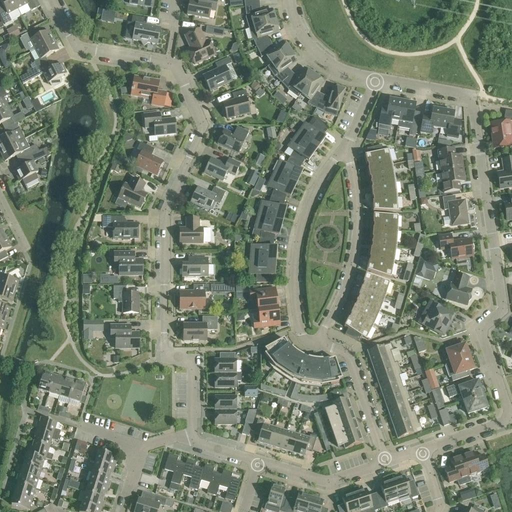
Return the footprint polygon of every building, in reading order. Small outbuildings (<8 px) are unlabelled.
[(0,14),(0,16),(5,26),(11,23),(21,17),(12,0),(0,0),(0,1),(5,12),(0,14)] [(12,0),(21,17),(30,13),(37,10),(40,8),(35,0),(27,0),(25,1),(24,0),(12,0)] [(129,0),(129,5),(152,9),(154,0),(129,0)] [(215,14),(218,0),(216,0),(198,0),(198,4),(190,2),(187,16),(209,20),(211,13),(215,14)] [(241,0),(229,0),(230,9),(242,7),(241,0)] [(244,0),(246,9),(259,8),(258,0),(264,0),(271,0),(270,0),(244,0)] [(246,19),(249,30),(275,22),(272,12),(260,15),(259,8),(246,9),(247,18),(246,19)] [(103,12),(101,19),(108,20),(110,13),(103,12)] [(141,43),(144,47),(147,44),(155,46),(158,47),(161,30),(158,29),(143,26),(144,20),(133,17),(131,25),(135,25),(132,42),(141,43)] [(254,42),(257,50),(270,44),(266,37),(279,33),(275,22),(249,30),(253,42),(254,42)] [(12,28),(6,31),(11,41),(17,38),(18,37),(13,28),(12,28)] [(207,28),(205,35),(223,38),(224,31),(207,28)] [(194,66),(215,56),(209,42),(205,43),(200,30),(185,37),(191,50),(188,51),(194,66)] [(30,42),(35,51),(54,42),(49,32),(35,39),(32,32),(20,38),(24,45),(30,42)] [(30,66),(33,72),(48,64),(45,59),(59,51),(54,42),(35,51),(40,61),(33,64),(34,65),(30,66)] [(270,44),(257,50),(258,50),(261,58),(261,59),(262,59),(265,57),(266,59),(272,66),(290,53),(284,44),(273,51),(270,44)] [(272,67),(269,69),(275,79),(276,78),(282,85),(292,75),(286,69),(297,62),(290,53),(272,66),(272,67)] [(233,64),(231,58),(215,65),(218,71),(203,78),(210,93),(232,82),(226,68),(233,64)] [(33,72),(20,79),(23,86),(37,79),(43,76),(48,85),(50,84),(51,87),(54,88),(60,85),(61,82),(60,79),(67,75),(61,65),(51,70),(48,64),(37,70),(33,72)] [(288,92),(298,99),(314,77),(305,70),(297,80),(292,75),(282,85),(289,91),(288,92)] [(314,77),(298,99),(299,99),(301,96),(310,102),(308,105),(316,110),(323,97),(316,94),(323,83),(314,77)] [(163,110),(164,108),(170,109),(172,96),(166,95),(166,94),(157,93),(159,83),(134,78),(131,98),(152,102),(151,108),(163,110)] [(255,83),(251,88),(256,93),(261,88),(255,83)] [(323,97),(316,110),(325,114),(325,115),(336,118),(337,117),(345,92),(333,88),(330,101),(323,97)] [(0,113),(9,108),(4,99),(7,97),(4,91),(0,93),(0,113)] [(247,99),(246,92),(232,95),(234,102),(223,104),(227,120),(251,115),(247,99)] [(37,100),(32,103),(37,112),(42,109),(37,100)] [(379,127),(378,130),(379,131),(388,132),(389,132),(390,129),(391,123),(399,124),(400,117),(402,103),(389,101),(388,106),(383,105),(381,114),(379,127)] [(399,124),(398,129),(410,131),(409,137),(415,138),(418,121),(413,120),(414,113),(416,105),(402,103),(400,117),(399,124)] [(9,108),(0,113),(0,125),(6,123),(9,128),(16,125),(16,124),(20,123),(25,120),(22,114),(17,116),(14,118),(9,108)] [(423,115),(420,134),(431,136),(432,129),(440,130),(443,111),(433,110),(432,116),(430,115),(429,115),(429,116),(423,115)] [(443,111),(440,130),(448,131),(447,138),(458,140),(461,122),(455,121),(456,120),(455,120),(453,119),(454,113),(443,111)] [(490,125),(494,150),(511,147),(510,138),(511,137),(511,134),(510,123),(511,122),(511,112),(505,112),(503,123),(490,125)] [(159,114),(143,116),(145,131),(154,130),(154,138),(176,136),(175,120),(160,122),(159,114)] [(305,125),(296,136),(316,151),(325,139),(322,137),(326,132),(328,129),(316,118),(314,118),(307,126),(305,125)] [(0,140),(0,153),(25,141),(22,135),(16,125),(9,128),(6,130),(9,136),(0,140)] [(273,128),(266,130),(267,137),(274,135),(275,135),(273,128)] [(238,155),(248,134),(237,129),(234,136),(224,131),(217,145),(238,155)] [(370,131),(365,141),(374,142),(376,132),(370,131)] [(288,148),(293,152),(289,158),(302,166),(305,160),(308,162),(316,151),(296,136),(288,148)] [(25,141),(0,153),(5,163),(23,154),(24,153),(27,159),(31,157),(39,153),(36,146),(29,149),(25,141)] [(134,167),(156,177),(163,162),(152,157),(155,151),(140,144),(137,151),(141,153),(134,167)] [(364,157),(366,166),(367,166),(368,170),(367,170),(368,171),(392,166),(388,151),(391,151),(391,150),(383,152),(381,146),(367,150),(368,156),(365,157),(364,157)] [(48,148),(43,151),(46,156),(47,159),(48,158),(51,157),(50,155),(51,154),(48,148)] [(438,152),(441,173),(457,171),(463,170),(461,157),(455,158),(454,150),(438,152)] [(34,163),(46,157),(42,151),(39,153),(31,157),(34,163)] [(412,151),(414,164),(420,163),(419,153),(416,153),(416,151),(412,151)] [(279,162),(273,175),(283,179),(296,186),(302,173),(298,171),(302,166),(289,158),(288,160),(282,156),(279,162)] [(117,157),(114,164),(121,167),(122,165),(120,158),(117,157)] [(500,190),(511,188),(511,159),(502,161),(504,173),(498,174),(500,190)] [(235,178),(240,166),(229,161),(226,167),(211,160),(204,174),(223,183),(227,175),(235,178)] [(38,174),(33,163),(14,173),(20,183),(22,182),(25,187),(39,180),(36,175),(38,174)] [(113,165),(110,171),(119,175),(122,169),(113,165)] [(368,171),(369,179),(370,179),(371,183),(370,183),(370,186),(371,186),(395,181),(392,166),(368,171)] [(444,194),(460,192),(459,184),(465,183),(463,170),(457,171),(441,173),(444,194)] [(253,172),(246,186),(254,189),(260,175),(253,172)] [(273,191),(271,198),(284,203),(286,197),(290,198),(296,186),(283,179),(273,175),(267,188),(273,191)] [(422,176),(416,177),(418,191),(419,191),(422,190),(422,184),(425,184),(424,176),(422,176)] [(125,184),(118,199),(128,204),(140,210),(147,196),(144,194),(143,193),(143,191),(145,186),(133,180),(129,187),(125,184)] [(265,184),(259,181),(254,192),(260,195),(265,184)] [(371,190),(372,198),(372,199),(373,199),(397,196),(395,181),(371,186),(372,190),(371,190)] [(209,212),(214,203),(220,206),(225,194),(214,189),(211,195),(197,189),(191,203),(209,212)] [(372,203),(373,212),(374,213),(374,212),(400,211),(397,211),(397,196),(373,199),(373,203),(372,203)] [(449,211),(452,228),(468,225),(464,202),(456,203),(455,197),(442,199),(444,212),(449,211)] [(261,203),(258,217),(282,223),(285,210),(282,209),(284,203),(271,198),(268,205),(261,203)] [(242,215),(239,222),(245,224),(245,223),(246,223),(247,219),(245,219),(242,215)] [(238,220),(229,216),(225,222),(234,227),(238,220)] [(373,216),(373,226),(373,230),(397,232),(398,217),(400,217),(374,217),(374,216),(373,216)] [(254,231),(252,239),(259,240),(271,242),(273,242),(274,236),(278,237),(282,223),(258,217),(254,231)] [(123,225),(123,218),(102,218),(102,229),(112,229),(113,241),(123,240),(123,242),(130,242),(130,241),(138,240),(138,225),(123,225)] [(203,245),(203,229),(200,229),(200,220),(186,220),(186,230),(180,230),(180,245),(203,245)] [(371,243),(371,244),(396,247),(397,232),(373,230),(372,231),(372,239),(372,243),(371,243)] [(448,250),(450,251),(452,260),(458,259),(459,261),(464,260),(465,258),(473,257),(472,252),(473,251),(474,248),(473,246),(471,246),(470,241),(452,243),(451,236),(439,238),(440,251),(448,250)] [(0,241),(0,262),(8,259),(5,252),(11,249),(6,239),(0,241)] [(251,247),(250,261),(263,262),(275,263),(276,249),(272,249),(273,242),(271,242),(259,240),(258,248),(251,247)] [(415,250),(413,257),(418,259),(419,259),(419,258),(421,252),(422,251),(423,245),(417,243),(415,250)] [(369,258),(369,259),(370,259),(393,262),(394,262),(396,247),(371,244),(371,246),(372,246),(371,250),(370,250),(369,258)] [(114,269),(118,269),(119,277),(143,277),(142,261),(134,261),(134,254),(113,254),(114,269)] [(368,263),(366,272),(367,272),(393,278),(391,277),(394,262),(370,259),(369,263),(368,263)] [(188,266),(182,266),(182,279),(201,278),(208,278),(208,260),(201,260),(188,260),(188,266)] [(420,260),(415,277),(423,280),(426,271),(436,274),(439,266),(420,260)] [(250,261),(249,275),(256,276),(256,284),(270,284),(270,277),(274,278),(275,263),(263,262),(250,261)] [(451,285),(446,301),(467,307),(468,303),(470,302),(471,300),(471,297),(470,295),(471,291),(465,289),(468,279),(456,275),(453,286),(451,285)] [(0,276),(0,288),(15,293),(19,283),(0,276)] [(362,289),(361,289),(385,298),(389,284),(392,284),(366,277),(366,276),(365,276),(363,285),(362,289)] [(180,294),(180,310),(205,310),(205,295),(209,294),(209,287),(193,287),(193,294),(180,294)] [(0,300),(12,304),(15,293),(0,288),(0,300)] [(122,304),(122,315),(139,315),(139,295),(126,295),(126,288),(113,288),(113,301),(118,301),(118,304),(122,304)] [(359,298),(357,302),(379,312),(385,298),(361,289),(358,298),(359,298)] [(255,300),(257,311),(277,308),(275,290),(250,293),(251,300),(255,300)] [(354,307),(351,315),(373,326),(379,312),(357,302),(357,301),(356,304),(355,308),(354,307)] [(428,317),(423,325),(443,335),(453,316),(434,305),(433,306),(431,306),(428,308),(426,311),(426,314),(428,317)] [(0,318),(7,321),(10,310),(0,306),(0,318)] [(253,322),(254,330),(279,327),(277,308),(257,311),(258,322),(253,322)] [(348,330),(345,336),(358,342),(361,337),(368,341),(369,341),(366,339),(373,326),(351,315),(350,316),(351,316),(349,320),(348,320),(344,328),(345,328),(348,330)] [(244,316),(236,317),(237,324),(245,323),(244,316)] [(183,325),(183,336),(182,337),(182,341),(183,342),(184,343),(207,343),(207,334),(208,332),(217,332),(217,319),(202,319),(202,325),(183,325)] [(104,323),(83,323),(83,334),(84,334),(93,334),(104,333),(104,323)] [(115,342),(115,350),(139,350),(139,334),(131,334),(130,327),(110,327),(110,342),(115,342)] [(405,337),(403,338),(404,340),(406,346),(412,344),(409,338),(405,337)] [(413,339),(418,355),(426,352),(422,342),(413,339)] [(275,369),(292,381),(293,382),(294,380),(297,381),(290,400),(296,401),(303,403),(310,404),(318,404),(325,402),(332,401),(333,400),(331,395),(326,396),(318,398),(312,398),(305,397),(298,396),(301,384),(323,387),(339,385),(339,381),(342,380),(335,360),(332,360),(328,361),(325,362),(322,362),(318,362),(315,362),(311,361),(308,360),(306,359),(303,358),(300,357),(297,355),(294,353),(291,350),(290,349),(289,348),(287,346),(285,343),(283,340),(264,351),(267,354),(265,356),(275,369)] [(444,348),(450,365),(469,358),(465,346),(460,348),(459,343),(444,348)] [(383,347),(368,353),(372,365),(388,360),(393,358),(391,352),(392,352),(393,352),(391,345),(383,347)] [(220,361),(215,361),(215,375),(236,375),(237,361),(235,361),(235,355),(220,355),(220,361)] [(411,359),(413,366),(419,364),(417,357),(411,359)] [(388,360),(372,365),(372,366),(376,378),(392,373),(400,370),(398,365),(397,364),(397,363),(395,364),(393,359),(393,358),(388,360)] [(449,379),(451,378),(452,383),(468,377),(467,373),(473,370),(469,358),(450,365),(445,367),(449,379)] [(392,373),(376,378),(377,379),(377,380),(381,390),(401,383),(404,382),(407,381),(406,375),(402,376),(400,371),(400,370),(392,373)] [(38,392),(49,395),(53,380),(54,377),(50,376),(51,375),(44,372),(38,392)] [(236,390),(236,383),(242,383),(242,375),(236,375),(215,375),(215,390),(236,390)] [(53,380),(49,395),(59,398),(64,380),(65,379),(58,377),(58,378),(54,377),(53,380)] [(64,380),(59,398),(69,401),(75,383),(71,382),(72,381),(65,379),(64,380)] [(436,380),(428,383),(430,387),(431,389),(431,391),(439,389),(436,380)] [(446,389),(449,399),(461,395),(463,402),(483,395),(481,390),(480,389),(478,382),(465,387),(464,383),(446,389)] [(70,399),(69,401),(70,402),(79,404),(80,405),(80,404),(84,405),(86,399),(82,397),(86,385),(79,383),(78,384),(75,383),(70,399)] [(381,390),(385,402),(408,394),(406,388),(403,389),(401,383),(381,390)] [(284,398),(287,393),(260,386),(260,391),(261,391),(284,398)] [(258,388),(257,388),(245,388),(245,399),(258,399),(258,388)] [(439,390),(432,392),(432,393),(434,400),(441,397),(439,390)] [(408,394),(385,402),(389,414),(405,409),(409,407),(407,402),(410,401),(408,394)] [(468,415),(487,409),(485,403),(485,401),(483,395),(463,402),(468,415)] [(215,398),(215,412),(237,412),(237,398),(215,398)] [(344,446),(345,450),(363,444),(347,399),(330,405),(331,409),(325,412),(337,448),(344,446)] [(289,403),(288,403),(279,400),(277,405),(287,408),(289,403)] [(312,410),(311,409),(302,407),(300,412),(311,415),(312,410)] [(405,409),(389,414),(393,427),(409,421),(416,419),(414,412),(411,413),(409,407),(405,409)] [(446,411),(438,413),(444,428),(451,425),(446,411)] [(215,426),(237,426),(237,412),(215,412),(215,426)] [(435,412),(429,414),(432,423),(438,422),(435,412)] [(326,452),(330,451),(317,414),(313,416),(326,452)] [(38,423),(36,430),(59,438),(61,432),(55,431),(57,424),(41,419),(40,424),(38,423)] [(409,421),(393,427),(394,430),(398,440),(413,435),(413,434),(421,432),(417,422),(416,419),(409,421)] [(258,421),(254,435),(255,436),(260,437),(258,444),(269,447),(275,428),(265,425),(265,424),(260,422),(259,422),(258,421)] [(241,436),(248,438),(251,426),(245,424),(241,436)] [(275,428),(269,447),(272,448),(281,450),(291,453),(292,454),(297,435),(287,432),(278,429),(275,428)] [(35,439),(34,443),(50,448),(52,441),(57,443),(59,438),(36,430),(34,438),(35,439)] [(297,435),(292,454),(305,458),(307,451),(312,453),(316,439),(311,437),(310,439),(298,435),(297,435)] [(76,447),(75,451),(79,453),(84,454),(84,453),(84,452),(85,449),(86,446),(86,445),(78,442),(77,443),(76,446),(76,447)] [(31,447),(29,455),(28,455),(45,460),(52,462),(53,457),(48,455),(50,448),(34,443),(33,448),(31,447)] [(64,444),(62,451),(68,453),(70,446),(64,444)] [(95,462),(94,463),(114,469),(115,468),(117,462),(115,462),(116,458),(98,452),(95,462)] [(25,462),(24,464),(42,470),(45,460),(28,455),(29,455),(25,454),(23,461),(25,462)] [(469,477),(469,478),(488,471),(483,456),(475,459),(473,454),(462,457),(469,477)] [(169,490),(178,493),(183,477),(182,477),(186,466),(177,463),(178,458),(169,456),(164,471),(174,474),(169,490)] [(469,477),(462,457),(450,461),(452,467),(444,470),(449,484),(469,477)] [(182,477),(183,477),(192,479),(189,490),(198,492),(199,488),(201,482),(204,471),(195,469),(196,464),(187,461),(186,466),(182,477)] [(91,472),(91,473),(110,479),(110,478),(111,475),(112,476),(114,469),(94,463),(91,472)] [(22,467),(19,474),(39,481),(42,470),(24,464),(23,467),(22,467)] [(201,482),(199,488),(208,491),(207,495),(216,498),(219,488),(219,487),(222,477),(222,476),(213,474),(214,469),(205,466),(204,471),(201,482)] [(219,487),(219,488),(228,490),(225,500),(234,503),(240,482),(231,479),(232,475),(223,472),(222,476),(222,477),(219,487)] [(88,482),(88,483),(108,490),(108,489),(110,483),(109,482),(110,479),(91,473),(88,482)] [(19,483),(18,485),(36,491),(39,481),(19,474),(17,482),(19,483)] [(392,482),(399,501),(410,498),(411,499),(414,498),(418,497),(413,483),(407,485),(405,479),(400,481),(399,479),(392,482)] [(70,483),(68,488),(77,491),(78,487),(74,486),(75,483),(70,482),(70,483)] [(375,496),(381,511),(389,508),(388,505),(399,501),(392,482),(384,484),(385,486),(380,488),(382,493),(375,496)] [(88,483),(85,493),(103,499),(104,496),(106,496),(108,490),(88,483)] [(15,488),(13,495),(33,501),(36,491),(18,485),(17,488),(15,488)] [(265,511),(269,511),(286,511),(290,500),(283,498),(285,492),(279,491),(280,489),(272,487),(270,495),(268,500),(267,504),(265,511)] [(473,490),(465,493),(468,501),(476,498),(473,490)] [(354,495),(359,511),(376,511),(381,511),(375,496),(369,498),(367,492),(362,494),(361,492),(354,495)] [(85,493),(82,504),(102,510),(104,503),(102,503),(103,499),(85,493)] [(30,511),(33,501),(13,495),(10,502),(12,503),(11,506),(30,511)] [(338,508),(339,511),(359,511),(354,495),(347,497),(347,499),(342,501),(344,506),(338,508)] [(496,495),(490,498),(492,504),(498,502),(496,495)] [(290,500),(286,511),(307,511),(311,498),(304,496),(303,498),(298,496),(296,502),(290,500)] [(164,508),(166,501),(155,497),(153,504),(138,500),(134,511),(158,511),(160,507),(164,508)] [(311,498),(307,511),(327,511),(328,511),(321,509),(323,504),(318,502),(318,500),(311,498)]
